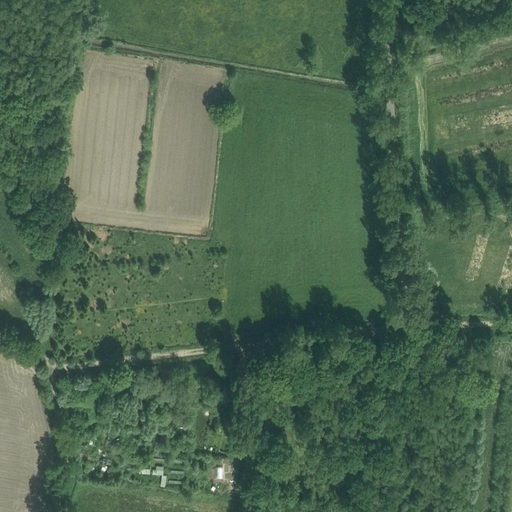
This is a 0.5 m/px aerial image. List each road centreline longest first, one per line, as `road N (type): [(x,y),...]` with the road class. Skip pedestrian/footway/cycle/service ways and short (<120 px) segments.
road 1 (unclassified): [(398,325),(406,307),(388,0)]
road 2 (unclassified): [(251,511),(251,350),(398,325)]
road 3 (track): [(56,511),(66,473),(46,343),(67,229)]
road 4 (track): [(251,350),(50,365),(0,340)]
